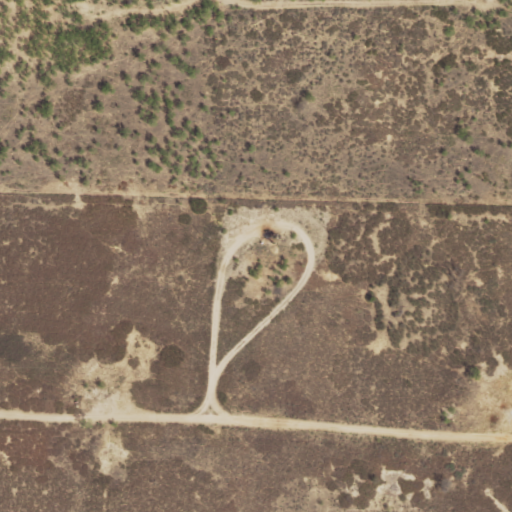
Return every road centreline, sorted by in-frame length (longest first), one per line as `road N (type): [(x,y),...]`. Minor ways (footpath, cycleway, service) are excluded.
road 1 (track): [(0,401),(154,431),(511,435)]
road 2 (track): [(511,1),(270,0)]
